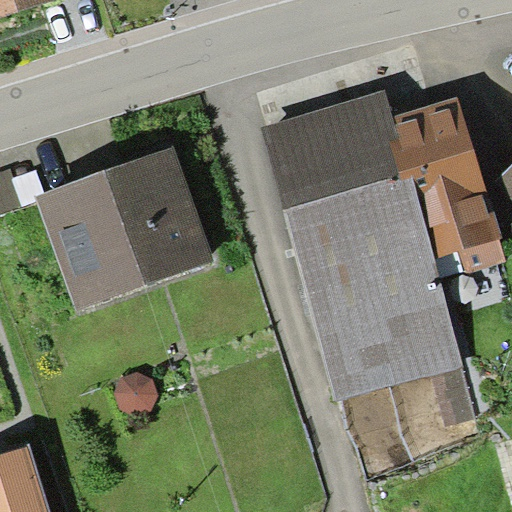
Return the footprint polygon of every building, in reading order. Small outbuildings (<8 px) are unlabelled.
[(0,0),(0,16),(50,0),(0,0)] [(381,364),(422,353),(449,346),(432,284),(498,264),(493,242),(453,109),(388,129),(389,131),(270,166),(303,290),(294,292),(302,320),(310,318),(332,400),(383,386),(381,364)] [(162,159),(40,203),(78,309),(201,266),(162,159)] [(511,171),(497,186),(511,201),(511,171)] [(428,373),(440,417),(443,430),(472,423),(456,365),(428,373)] [(0,511),(42,511),(22,450),(0,456),(0,511)]
